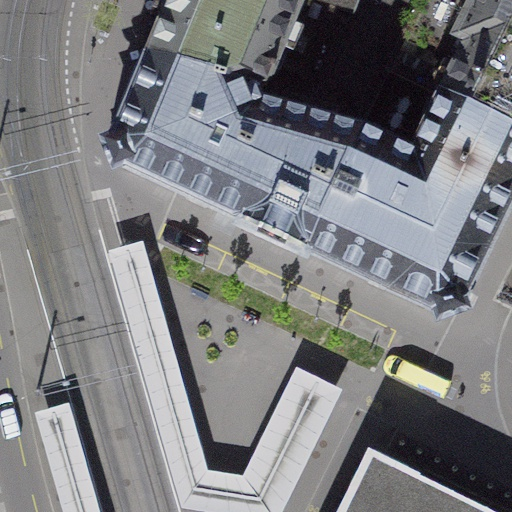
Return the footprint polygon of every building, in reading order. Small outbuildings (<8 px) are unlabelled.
[(312,68),(337,7),(319,0),(171,0),(170,3),(148,58),(257,89),(265,85),(271,67),(274,68),(278,55),(312,68)] [(319,0),(337,7),(351,13),(356,0),(319,0)] [(511,0),(418,0),(385,70),(440,97),(441,95),(511,130),(511,0)] [(302,254),(360,129),(268,103),(268,104),(260,102),(255,90),(257,89),(148,58),(145,63),(147,64),(142,78),(140,77),(136,85),(138,86),(132,100),(131,99),(128,105),(126,110),(128,111),(121,128),(119,127),(114,140),(105,144),(115,169),(124,165),(132,169),(133,167),(150,175),(149,177),(161,182),(162,181),(178,188),(177,190),(197,199),(217,209),(218,207),(235,214),(234,216),(242,220),(239,225),(255,232),(256,230),(270,237),(269,238),(275,241),(276,240),(290,246),(289,248),(302,254)] [(363,130),(360,129),(302,254),(305,255),(307,250),(315,253),(315,252),(329,258),(328,260),(343,266),(344,265),(357,271),(356,273),(378,283),(400,293),(401,292),(411,297),(410,298),(418,301),(418,300),(428,305),(428,306),(437,310),(440,319),(464,310),(461,301),(462,301),(467,290),(466,289),(475,271),(476,272),(481,262),(480,261),(485,250),(486,251),(491,241),(490,240),(498,224),(499,225),(504,214),(503,214),(511,197),(511,130),(441,95),(440,97),(405,168),(392,162),(392,160),(388,142),(363,130)] [(281,511),(341,391),(296,368),(242,477),(206,470),(142,242),(108,251),(181,508),(205,511),(281,511)] [(97,511),(67,404),(34,413),(62,511),(97,511)] [(488,511),(369,453),(339,511),(488,511)]
